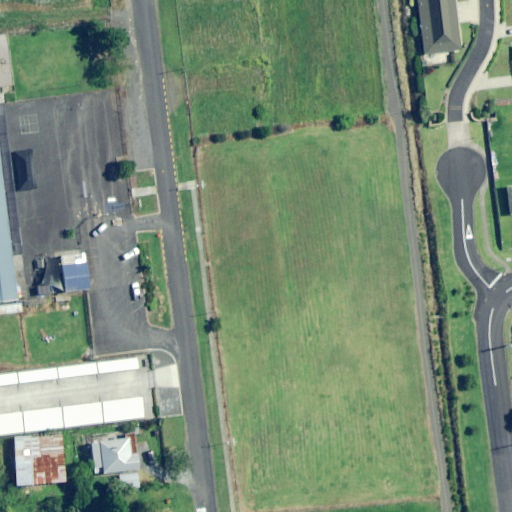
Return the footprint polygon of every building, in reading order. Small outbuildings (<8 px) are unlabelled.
[(414,0),(422,55),(449,51),(458,50),(451,0),(414,0)] [(33,150),(12,153),(17,191),(38,188),(33,150)] [(0,301),(17,299),(0,166),(0,301)] [(86,262),(61,265),(65,293),(90,290),(86,262)] [(137,355),(0,373),(0,387),(139,369),(137,355)] [(141,393),(0,412),(0,435),(144,416),(141,393)] [(146,432),(146,423),(133,422),(133,432),(146,432)] [(63,434),(15,438),(19,486),(67,482),(63,434)] [(130,439),(101,441),(104,475),(139,472),(138,455),(131,456),(130,439)] [(137,487),(136,475),(117,477),(119,489),(137,487)]
